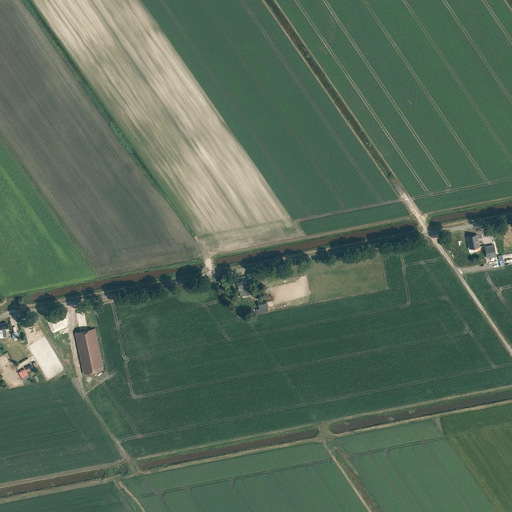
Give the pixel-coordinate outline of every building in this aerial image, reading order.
[(479,246),(477,235),(467,237),(470,248),(479,246)] [(494,245),(485,247),(487,258),(496,256),(494,245)] [(238,289),(239,292),(240,292),(240,296),(247,295),(246,291),(249,291),(248,286),(244,287),(242,277),(236,278),(238,289)] [(8,328),(7,323),(0,324),(0,337),(7,336),(6,331),(8,330),(8,328)] [(84,374),(104,370),(95,328),(75,332),(84,374)] [(22,378),(28,374),(24,368),(18,372),(22,378)]
